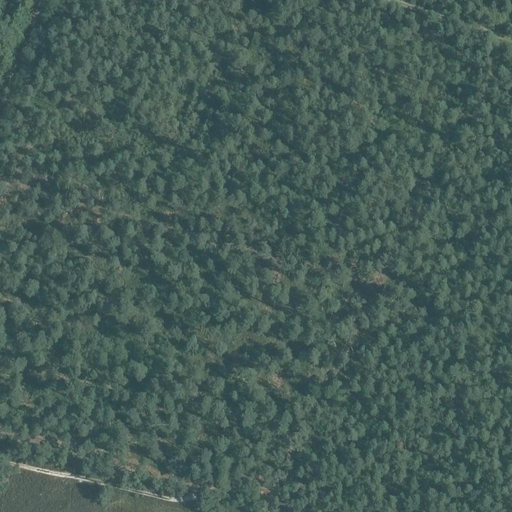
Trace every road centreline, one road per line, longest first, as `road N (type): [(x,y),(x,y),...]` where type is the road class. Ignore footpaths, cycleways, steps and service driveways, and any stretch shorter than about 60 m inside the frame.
road 1 (track): [(508,35),(278,489)]
road 2 (track): [(0,460),(168,496),(263,478),(278,489),(275,511)]
road 3 (track): [(397,0),(511,36)]
